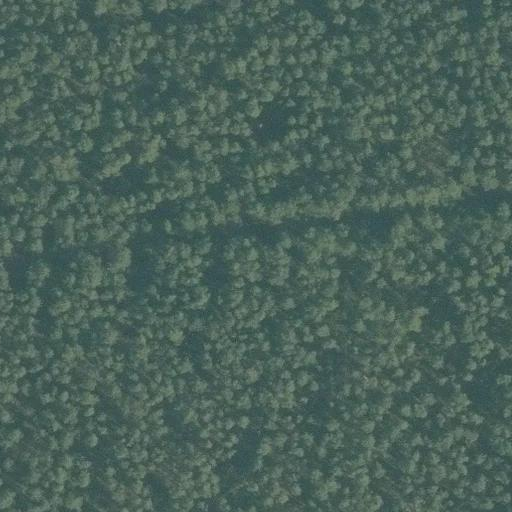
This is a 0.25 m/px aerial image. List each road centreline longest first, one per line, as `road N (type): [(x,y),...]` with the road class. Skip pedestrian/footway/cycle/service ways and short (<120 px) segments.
road 1 (track): [(511,198),(90,262)]
road 2 (track): [(51,511),(90,262)]
